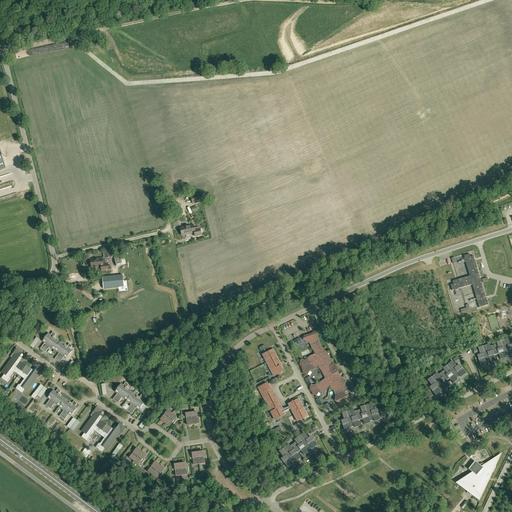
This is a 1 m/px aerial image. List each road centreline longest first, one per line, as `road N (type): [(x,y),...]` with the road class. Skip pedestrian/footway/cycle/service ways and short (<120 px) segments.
road 1 (track): [(53,275),(86,371),(99,380),(511,192)]
road 2 (unclassified): [(0,292),(55,272),(2,50)]
road 3 (track): [(2,50),(244,0)]
road 4 (residential): [(318,416),(353,390),(313,308)]
